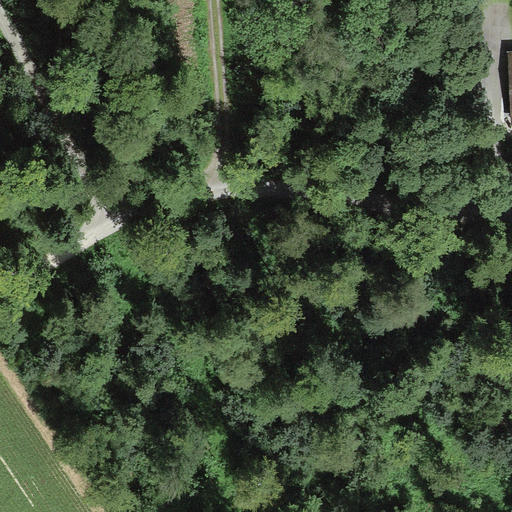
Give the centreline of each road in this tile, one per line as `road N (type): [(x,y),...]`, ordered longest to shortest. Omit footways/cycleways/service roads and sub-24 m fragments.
road 1 (track): [(511,211),(278,191),(143,208)]
road 2 (track): [(143,208),(101,190),(0,12)]
road 3 (track): [(218,193),(212,0)]
road 4 (track): [(0,288),(143,208)]
